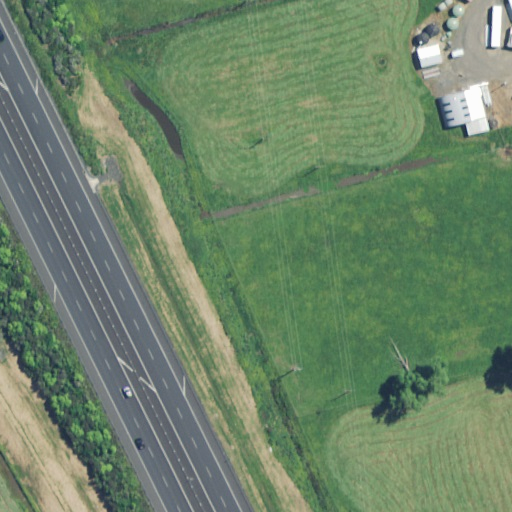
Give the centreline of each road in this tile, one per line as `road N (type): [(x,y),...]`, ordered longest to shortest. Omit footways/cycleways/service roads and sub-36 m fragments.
road 1 (motorway): [(0,42),(231,511)]
road 2 (motorway): [(181,511),(0,142)]
